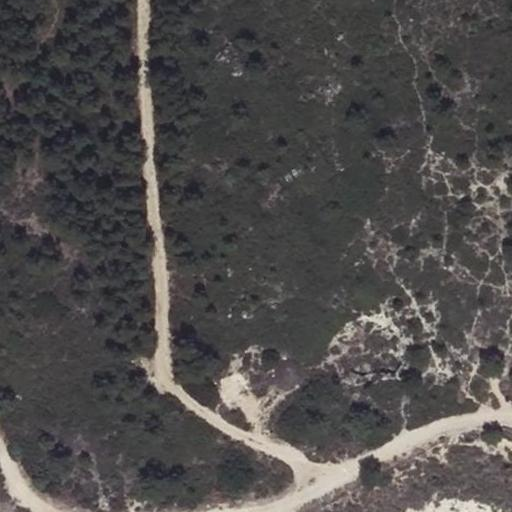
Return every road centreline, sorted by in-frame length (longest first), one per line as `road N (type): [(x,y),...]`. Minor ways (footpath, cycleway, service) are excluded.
road 1 (track): [(138,0),(162,368),(218,421),(299,453),(333,476)]
road 2 (track): [(253,511),(475,421),(511,415)]
